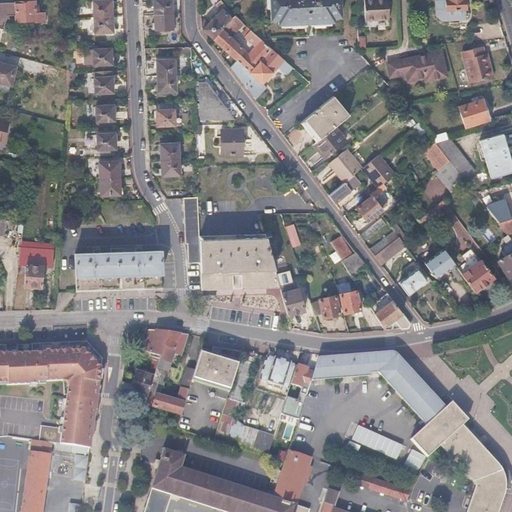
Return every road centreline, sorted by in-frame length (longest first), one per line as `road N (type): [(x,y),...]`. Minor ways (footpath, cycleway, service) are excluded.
road 1 (residential): [(420,336),(200,42),(189,0)]
road 2 (tertiary): [(420,336),(323,345),(181,320)]
road 3 (residential): [(149,198),(141,185),(131,0)]
road 4 (residential): [(118,317),(104,430),(115,446),(107,511)]
road 5 (residential): [(181,320),(179,242),(149,198)]
